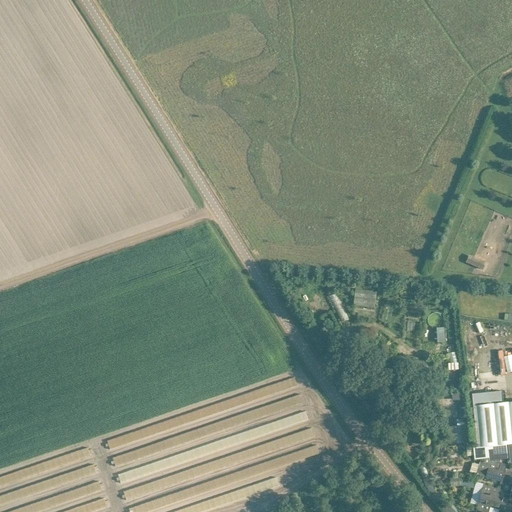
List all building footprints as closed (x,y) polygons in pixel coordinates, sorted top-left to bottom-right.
[(472,262),(490,269),(493,263),(475,256),(472,262)] [(336,296),(347,328),(357,324),(345,292),(336,296)] [(385,295),(363,293),(362,309),(384,310),(385,295)] [(444,329),(444,342),(452,342),(452,329),(444,329)] [(452,353),(454,371),(462,370),(459,353),(452,353)] [(502,392),(472,395),(477,448),(480,448),(506,445),(511,444),(511,402),(503,404),(502,392)] [(454,427),(445,428),(453,442),(470,439),(468,425),(465,425),(454,427)] [(504,473),(488,469),(489,465),(479,463),(476,475),(486,477),(486,478),(501,483),(504,473)] [(428,477),(422,479),(425,489),(431,499),(434,504),(439,500),(431,485),(428,477)] [(505,511),(511,511),(511,485),(509,495),(499,493),(499,489),(483,485),(483,486),(476,484),(473,496),(475,496),(473,503),(505,511)] [(450,502),(442,509),(444,511),(452,511),(456,510),(450,502)]
